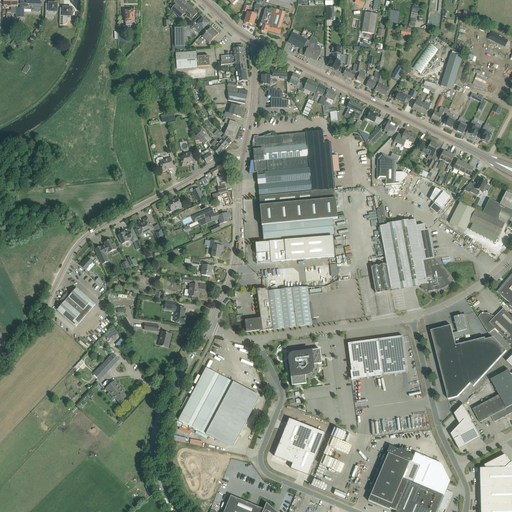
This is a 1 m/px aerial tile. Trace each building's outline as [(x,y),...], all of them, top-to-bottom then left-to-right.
[(17,8),(17,6),(18,6),(17,0),(10,0),(11,7),(11,10),(11,11),(16,11),(16,13),(16,18),(20,18),(20,8),(17,8)] [(41,0),(20,0),(20,8),(20,18),(24,17),(24,9),(31,9),(31,12),(37,12),(37,8),(41,8),(41,0)] [(175,5),(171,9),(175,13),(176,15),(178,16),(180,18),(184,13),(192,19),(194,17),(197,13),(188,5),(187,4),(183,0),(175,0),(174,2),(178,6),(177,7),(175,5)] [(56,4),(56,3),(55,3),(55,2),(54,3),(53,3),(49,3),(49,4),(46,4),(45,20),(50,20),(51,20),(51,19),(52,19),(52,18),(53,18),(53,17),(53,15),(52,15),(52,13),(53,13),(53,11),(57,11),(57,7),(58,7),(58,6),(58,5),(57,5),(57,4),(56,4)] [(409,5),(397,3),(395,12),(399,13),(399,10),(408,11),(409,5)] [(71,8),(70,8),(70,7),(69,7),(68,7),(68,8),(63,8),(63,12),(60,12),(59,24),(65,24),(66,24),(67,23),(67,22),(67,16),(71,16),(71,13),(72,13),(72,10),(71,10),(71,8)] [(257,16),(259,11),(259,10),(255,9),(253,14),(247,13),(244,23),(253,25),(256,15),(257,16)] [(273,9),(273,11),(265,9),(261,24),(260,24),(259,27),(262,28),(261,31),(266,33),(267,31),(280,35),(281,29),(283,22),(285,16),(285,13),(273,9)] [(134,28),(136,26),(136,24),(134,23),(134,11),(126,12),(126,14),(126,20),(126,25),(122,25),(122,33),(126,33),(126,28),(134,28)] [(365,12),(361,32),(374,34),(377,15),(365,12)] [(193,33),(196,30),(197,31),(199,33),(208,23),(203,18),(197,24),(195,22),(192,25),(177,26),(177,25),(171,26),(173,50),(184,50),(184,33),(193,33)] [(205,42),(206,41),(209,44),(219,34),(212,27),(202,37),(201,36),(196,41),(200,45),(203,41),(205,42)] [(401,36),(410,37),(411,29),(407,28),(407,30),(402,29),(401,36)] [(316,61),(319,57),(320,54),(322,50),(319,46),(307,40),(298,35),(299,32),(294,30),(290,38),(287,43),(302,50),(300,53),(300,54),(309,58),(310,58),(316,61)] [(495,42),(505,47),(508,41),(499,37),(499,35),(492,31),(489,37),(496,40),(495,42)] [(17,36),(11,44),(14,47),(18,41),(22,44),(24,41),(17,36)] [(420,74),(438,50),(430,44),(413,68),(420,74)] [(341,53),(341,47),(332,47),(332,53),(333,53),(333,59),(332,58),(332,60),(331,59),(328,65),(329,66),(328,67),(336,71),(337,70),(338,70),(341,64),(340,64),(340,62),(345,64),(346,56),(339,55),(339,53),(341,53)] [(221,62),(221,65),(245,62),(243,48),(233,49),(233,51),(231,52),(231,55),(230,55),(230,56),(221,56),(221,62)] [(197,57),(196,57),(196,52),(176,53),(177,69),(210,66),(209,56),(197,57)] [(452,90),(453,85),(462,57),(451,54),(442,81),(440,86),(452,90)] [(230,72),(236,71),(246,70),(245,62),(235,64),(235,68),(230,68),(230,72)] [(356,71),(357,65),(354,64),(352,72),(351,72),(346,69),(343,75),(353,79),(355,73),(356,71)] [(26,74),(30,68),(25,65),(22,71),(26,74)] [(397,67),(391,77),(397,81),(398,78),(400,76),(403,70),(398,67),(397,67)] [(383,73),(382,73),(379,72),(377,79),(376,83),(375,86),(377,87),(375,91),(385,96),(389,89),(381,85),(383,73)] [(363,83),(365,79),(365,78),(366,75),(364,73),(362,77),(359,75),(356,80),(363,83)] [(301,83),(298,82),(300,77),(293,74),(291,80),(290,83),(287,83),(287,90),(287,92),(286,98),(288,99),(288,92),(289,92),(289,90),(291,90),(291,85),(293,86),(293,85),(296,86),(295,88),(298,89),(301,83)] [(273,79),(272,79),(272,76),(262,76),(261,85),(262,85),(264,85),(266,85),(266,91),(268,91),(268,96),(270,98),(271,98),(272,108),(289,107),(292,107),(291,101),(288,100),(288,99),(286,98),(286,99),(282,98),(283,96),(282,93),(280,93),(280,90),(278,90),(278,80),(273,80),(273,79)] [(376,83),(377,79),(371,76),(368,82),(366,86),(373,90),(375,86),(376,83)] [(298,89),(298,91),(302,92),(303,90),(314,94),(316,90),(318,85),(307,80),(305,85),(305,86),(304,86),(305,84),(302,83),(301,83),(298,89)] [(317,90),(314,96),(317,98),(318,95),(321,96),(321,98),(318,104),(321,105),(322,106),(324,114),(326,114),(326,113),(324,101),(325,98),(322,97),(322,96),(323,94),(324,93),(326,89),(320,86),(317,90)] [(240,89),(235,88),(227,87),(228,101),(240,103),(245,104),(246,96),(239,94),(240,89)] [(325,98),(324,101),(326,113),(326,114),(330,113),(332,112),(331,109),(329,110),(328,103),(330,104),(332,105),(334,101),(335,99),(337,94),(329,90),(326,95),(325,97),(325,98)] [(415,99),(418,93),(412,90),(409,96),(415,99)] [(409,102),(411,98),(402,94),(402,95),(398,93),(395,99),(404,104),(406,100),(409,102)] [(419,112),(423,106),(419,104),(422,99),(418,97),(412,109),(419,112)] [(314,102),(312,101),(308,100),(302,114),(307,116),(314,102)] [(354,111),(357,104),(350,101),(347,107),(350,109),(348,114),(352,116),(354,111)] [(430,105),(426,102),(425,102),(423,106),(419,112),(425,115),(429,109),(429,108),(430,105)] [(225,112),(224,115),(231,118),(232,114),(233,115),(236,116),(238,117),(238,116),(240,117),(242,113),(243,111),(243,110),(244,108),(243,108),(239,106),(239,107),(236,106),(232,104),(229,113),(225,112)] [(358,120),(361,114),(362,115),(365,108),(357,104),(354,111),(356,112),(353,118),(358,120)] [(497,119),(502,122),(507,110),(495,104),(492,112),(499,116),(497,119)] [(445,109),(443,109),(441,107),(439,111),(440,111),(438,114),(434,113),(431,119),(438,122),(441,116),(443,113),(445,109)] [(374,112),(371,111),(370,112),(369,112),(368,115),(369,115),(366,119),(374,123),(374,122),(379,124),(383,121),(376,118),(378,115),(375,113),(374,112)] [(230,121),(231,118),(224,115),(223,118),(226,119),(224,123),(229,124),(226,131),(226,130),(225,134),(233,137),(234,134),(233,133),(234,130),(235,127),(237,128),(238,124),(230,121)] [(447,115),(444,119),(447,121),(445,125),(451,128),(455,119),(447,115)] [(358,120),(354,128),(358,130),(362,122),(358,120)] [(458,120),(456,125),(459,127),(457,131),(462,134),(467,125),(458,120)] [(393,134),(395,130),(398,126),(389,121),(384,130),(388,132),(393,134)] [(472,121),(469,128),(472,130),(470,134),(472,135),(472,136),(474,137),(475,137),(481,126),(472,121)] [(485,125),(481,132),(484,134),(482,139),(481,140),(483,141),(483,142),(486,143),(486,142),(487,143),(489,137),(490,138),(490,137),(492,133),(488,131),(489,127),(485,125)] [(367,138),(372,143),(383,133),(378,128),(367,138)] [(203,137),(207,141),(210,139),(201,131),(197,135),(194,135),(195,141),(200,140),(203,137)] [(254,137),(252,143),(252,144),(253,153),(254,158),(331,151),(330,142),(324,143),(323,131),(267,136),(267,135),(263,136),(263,137),(262,137),(261,137),(260,137),(258,137),(258,136),(254,136),(254,137)] [(411,134),(405,131),(402,136),(398,134),(394,142),(403,146),(406,140),(413,144),(415,141),(419,143),(420,140),(416,138),(417,136),(412,133),(411,134)] [(231,141),(228,138),(225,136),(224,136),(220,132),(216,136),(221,140),(218,143),(225,149),(231,141)] [(219,156),(225,149),(218,143),(212,150),(219,156)] [(431,143),(427,150),(431,151),(429,155),(433,157),(438,146),(431,143)] [(250,172),(249,174),(250,174),(250,173),(257,173),(259,197),(268,196),(330,190),(335,190),(332,165),(331,151),(254,158),(254,159),(254,160),(254,161),(251,162),(250,168),(249,171),(250,171),(250,172)] [(445,162),(449,152),(447,151),(447,152),(443,151),(439,159),(443,161),(442,162),(440,161),(437,168),(440,170),(445,162)] [(194,162),(193,157),(192,152),(183,154),(184,157),(180,158),(182,167),(190,165),(190,163),(194,162)] [(213,159),(211,155),(210,154),(206,156),(204,152),(201,154),(203,158),(206,163),(213,159)] [(450,165),(452,161),(454,156),(451,155),(452,153),(449,152),(445,162),(450,165)] [(377,160),(377,179),(386,180),(386,185),(396,184),(400,184),(407,175),(404,172),(396,172),(396,160),(382,154),(377,160)] [(166,169),(173,168),(171,158),(163,160),(162,157),(158,158),(156,161),(157,164),(160,163),(160,166),(161,171),(166,170),(166,169)] [(459,171),(464,161),(462,160),(461,162),(457,160),(453,168),(459,171)] [(464,174),(468,165),(465,164),(466,162),(464,161),(459,171),(464,174)] [(219,176),(228,174),(225,165),(217,167),(217,168),(211,171),(213,175),(219,174),(219,176)] [(473,171),(474,172),(476,169),(468,165),(464,174),(470,176),(473,171)] [(419,172),(418,174),(426,178),(429,173),(425,171),(421,169),(420,171),(419,172)] [(224,183),(230,181),(228,174),(219,176),(220,177),(217,177),(219,187),(217,187),(219,193),(212,195),(213,198),(219,195),(219,194),(227,192),(224,183)] [(486,185),(487,183),(481,179),(480,182),(478,181),(476,184),(474,183),(473,184),(470,183),(464,190),(469,193),(470,192),(477,195),(479,191),(482,193),(484,189),(488,191),(490,187),(486,185)] [(205,187),(204,184),(201,180),(196,183),(199,188),(198,188),(200,190),(205,187)] [(204,198),(200,190),(198,188),(192,191),(198,201),(199,201),(200,202),(204,200),(203,198),(204,198)] [(268,196),(259,197),(263,241),(268,240),(333,234),(332,219),(337,219),(335,190),(330,190),(268,196)] [(443,192),(434,203),(441,209),(450,198),(443,192)] [(511,194),(506,192),(499,204),(489,199),(482,213),(472,208),(459,202),(449,223),(465,231),(469,222),(498,236),(504,224),(496,220),(501,211),(511,216),(511,215),(511,194)] [(231,205),(229,199),(227,193),(214,198),(209,200),(211,204),(215,202),(216,203),(217,203),(218,208),(221,207),(222,208),(225,207),(225,208),(231,205)] [(182,207),(178,198),(178,197),(167,203),(169,206),(166,207),(166,209),(168,212),(169,212),(171,211),(171,212),(182,207)] [(429,229),(425,230),(424,224),(417,226),(416,219),(387,225),(383,203),(376,211),(386,265),(371,268),(375,293),(391,290),(391,291),(422,285),(422,288),(424,289),(428,289),(428,291),(436,290),(435,289),(438,289),(438,290),(439,289),(442,288),(445,286),(445,287),(445,286),(447,285),(448,285),(450,283),(451,283),(447,278),(449,276),(449,277),(450,276),(441,266),(431,267),(430,259),(434,258),(429,229)] [(204,212),(206,217),(213,214),(211,208),(204,212)] [(220,224),(223,223),(228,222),(227,218),(229,217),(228,213),(225,214),(225,213),(224,214),(219,215),(218,214),(210,216),(211,220),(211,221),(214,220),(214,221),(219,220),(220,224)] [(153,229),(150,223),(148,218),(144,220),(145,222),(136,227),(139,232),(140,232),(142,235),(153,229)] [(205,218),(184,228),(187,233),(191,230),(200,225),(201,227),(207,224),(205,218)] [(138,240),(134,232),(132,227),(127,230),(128,232),(125,233),(125,232),(118,235),(122,244),(129,241),(131,239),(133,242),(138,240)] [(160,230),(154,233),(157,240),(164,238),(160,230)] [(258,263),(334,257),(333,237),(255,243),(256,254),(257,254),(258,263)] [(116,249),(116,247),(114,243),(113,243),(111,240),(104,243),(105,245),(95,249),(102,265),(108,262),(105,253),(110,251),(111,252),(116,249)] [(218,242),(213,241),(211,240),(211,241),(210,245),(209,248),(212,248),(211,256),(220,258),(221,251),(222,251),(223,247),(217,246),(218,242)] [(93,262),(91,261),(87,257),(80,265),(86,270),(93,262)] [(128,265),(129,267),(134,264),(130,257),(125,259),(128,265)] [(213,267),(208,266),(203,265),(201,275),(210,277),(211,270),(213,270),(213,267)] [(511,277),(499,293),(510,303),(508,304),(511,307),(511,277)] [(206,285),(200,285),(199,288),(198,288),(198,285),(190,284),(189,294),(191,294),(191,296),(199,298),(200,293),(205,294),(206,285)] [(312,325),(311,320),(308,287),(291,288),(268,291),(267,289),(261,290),(261,289),(257,289),(258,298),(261,319),(259,319),(259,320),(256,320),(256,319),(247,320),(246,324),(247,325),(247,327),(246,328),(248,332),(257,331),(257,330),(260,329),(260,331),(269,330),(269,331),(269,330),(272,330),(273,330),(312,325)] [(91,301),(80,291),(77,288),(71,294),(68,291),(59,302),(62,305),(57,311),(76,328),(96,305),(91,301)] [(176,307),(176,302),(166,301),(164,309),(176,311),(177,307),(176,307)] [(176,311),(175,322),(180,323),(180,324),(183,324),(184,323),(185,317),(184,317),(185,308),(177,307),(176,311)] [(483,313),(479,317),(489,334),(494,329),(498,333),(499,332),(511,344),(511,316),(507,312),(504,308),(496,317),(489,315),(489,314),(486,313),(486,314),(483,313)] [(470,335),(466,319),(465,314),(454,317),(455,321),(454,323),(456,324),(458,332),(453,333),(451,326),(431,331),(448,399),(458,397),(471,384),(474,387),(507,351),(494,338),(486,340),(485,338),(456,345),(454,338),(470,335)] [(113,327),(108,332),(113,338),(118,333),(113,327)] [(171,334),(166,333),(162,332),(158,346),(168,348),(171,334)] [(353,380),(382,376),(408,372),(403,336),(348,344),(353,380)] [(122,338),(116,344),(120,348),(126,341),(122,338)] [(319,366),(319,364),(322,364),(320,349),(294,353),(294,356),(293,356),(291,358),(291,359),(288,360),(292,386),(306,384),(306,381),(307,381),(309,381),(312,379),(314,378),(315,377),(317,375),(318,373),(319,371),(319,368),(319,366)] [(119,359),(115,356),(113,354),(101,367),(100,367),(94,374),(100,380),(107,373),(119,359)] [(77,369),(84,362),(82,360),(74,366),(77,369)] [(187,403),(179,420),(205,434),(213,417),(224,396),(227,398),(229,395),(226,394),(232,382),(210,370),(206,368),(187,403)] [(511,375),(509,370),(491,380),(499,395),(473,409),(480,423),(492,416),(495,422),(511,412),(511,375)] [(237,433),(246,436),(250,437),(265,396),(264,396),(257,373),(243,377),(247,388),(249,394),(251,395),(246,409),(242,408),(238,421),(241,422),(237,433)] [(115,381),(106,389),(109,392),(107,395),(112,401),(115,398),(119,403),(126,396),(119,388),(120,387),(115,381)] [(460,425),(451,434),(460,450),(482,438),(464,404),(454,414),(460,425)] [(281,438),(274,456),(292,464),(290,468),(308,475),(325,433),(289,419),(281,438)] [(371,493),(368,501),(369,501),(371,502),(389,510),(390,508),(395,511),(394,511),(444,511),(445,511),(446,510),(445,510),(446,507),(452,493),(448,491),(448,490),(446,490),(444,496),(413,483),(420,465),(411,462),(414,456),(405,452),(404,452),(403,452),(400,451),(400,450),(398,449),(389,446),(388,450),(387,452),(389,452),(388,455),(371,493)] [(485,468),(480,468),(480,511),(511,511),(511,461),(511,462),(507,457),(505,455),(502,457),(502,456),(485,465),(485,468)] [(271,511),(272,509),(266,503),(263,509),(231,495),(223,511),(271,511)]
